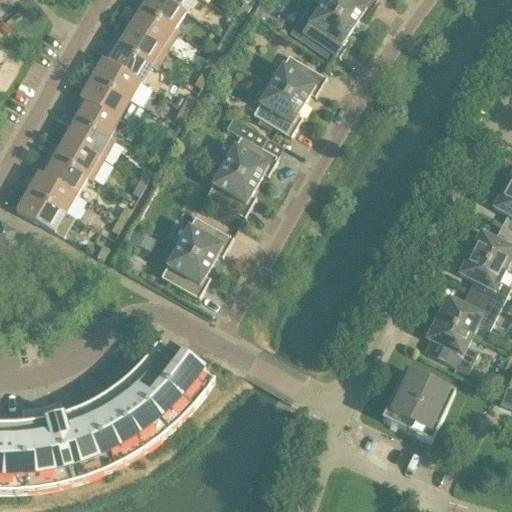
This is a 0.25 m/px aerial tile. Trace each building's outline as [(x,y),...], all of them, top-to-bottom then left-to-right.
[(185,17),(160,0),(143,0),(142,2),(147,5),(142,13),(174,34),(175,33),(185,17)] [(197,0),(160,0),(185,17),(197,0)] [(329,0),(322,10),(354,31),(366,13),(371,17),(379,6),(369,0),(329,0)] [(354,31),(322,10),(313,4),(290,38),(328,63),(331,57),(340,63),(347,52),(342,49),(354,31)] [(244,23),(251,11),(244,7),(237,18),(244,23)] [(142,13),(130,31),(167,55),(180,37),(175,33),(174,34),(142,13)] [(130,31),(119,49),(152,69),(151,70),(156,73),(167,55),(130,31)] [(222,43),(229,47),(236,35),(229,31),(222,43)] [(229,47),(222,43),(215,54),(222,59),(229,47)] [(199,46),(197,50),(207,56),(209,52),(199,46)] [(109,54),(103,64),(141,87),(151,70),(152,69),(119,49),(114,57),(109,54)] [(289,61),(271,90),(304,109),(315,91),(321,94),(327,83),(289,61)] [(103,64),(92,83),(130,105),(141,87),(103,64)] [(209,65),(202,77),(209,81),(216,69),(209,65)] [(209,81),(202,77),(195,89),(201,93),(209,81)] [(92,83),(81,102),(95,110),(120,124),(127,129),(138,110),(130,105),(92,83)] [(304,109),(271,90),(254,119),(292,142),(299,131),(293,128),(304,109)] [(176,105),(183,109),(186,103),(179,99),(176,105)] [(183,109),(182,111),(188,115),(195,103),(188,99),(186,103),(183,109)] [(120,124),(81,102),(75,113),(80,116),(75,124),(109,143),(109,142),(120,124)] [(188,115),(182,111),(175,123),(182,127),(188,115)] [(241,141),(224,171),(257,190),(268,171),(273,174),(280,163),(262,153),(268,143),(234,123),(227,133),(241,141)] [(75,124),(65,143),(103,165),(115,145),(109,142),(109,143),(75,124)] [(161,147),(168,151),(175,139),(168,135),(161,147)] [(65,143),(54,162),(88,181),(87,182),(92,185),(103,165),(65,143)] [(168,151),(161,147),(154,159),(161,163),(168,151)] [(44,167),(38,178),(77,200),(87,182),(88,181),(54,162),(50,170),(44,167)] [(257,190),(224,171),(207,201),(246,223),(252,211),(247,208),(257,190)] [(146,173),(139,185),(146,189),(153,177),(146,173)] [(511,194),(511,173),(502,189),(511,194)] [(77,200),(38,178),(28,197),(66,218),(77,200)] [(146,189),(139,185),(133,197),(140,201),(146,189)] [(511,194),(502,189),(493,206),(496,207),(494,211),(508,220),(501,231),(511,237),(511,194)] [(18,214),(17,216),(55,238),(63,242),(74,223),(66,218),(48,208),(28,197),(18,214)] [(118,223),(125,227),(132,215),(125,211),(118,223)] [(178,252),(212,270),(222,251),(228,255),(234,243),(195,222),(178,252)] [(125,227),(118,223),(111,235),(119,239),(125,227)] [(0,247),(12,244),(13,243),(9,229),(8,229),(0,230),(0,247)] [(144,235),(135,230),(127,243),(136,248),(144,235)] [(475,238),(467,255),(506,275),(511,263),(511,237),(501,231),(495,243),(481,236),(478,240),(475,238)] [(103,250),(96,261),(103,265),(110,253),(103,250)] [(212,270),(178,252),(161,282),(200,303),(206,292),(201,289),(212,270)] [(506,275),(467,255),(458,272),(461,274),(459,278),(474,285),(468,297),(500,314),(506,303),(511,292),(500,286),(506,275)] [(443,303),(434,320),(472,341),(479,328),(490,334),(500,314),(468,297),(462,308),(448,301),(446,305),(443,303)] [(472,341),(434,320),(426,337),(429,339),(426,343),(432,346),(426,358),(468,379),(478,357),(467,351),(472,341)] [(206,375),(182,359),(171,351),(168,355),(158,348),(148,362),(137,375),(124,386),(111,397),(96,406),(81,414),(64,420),(48,425),(32,428),(15,430),(0,429),(0,497),(6,498),(29,497),(51,494),(73,489),(94,482),(115,473),(134,463),(153,450),(171,436),(187,421),(202,404),(215,386),(203,378),(206,375)] [(382,425),(404,435),(432,448),(455,398),(406,375),(382,425)] [(472,377),(468,385),(477,390),(481,382),(472,377)] [(511,382),(501,409),(511,413),(511,382)] [(44,409),(47,421),(64,417),(61,405),(44,409)]
